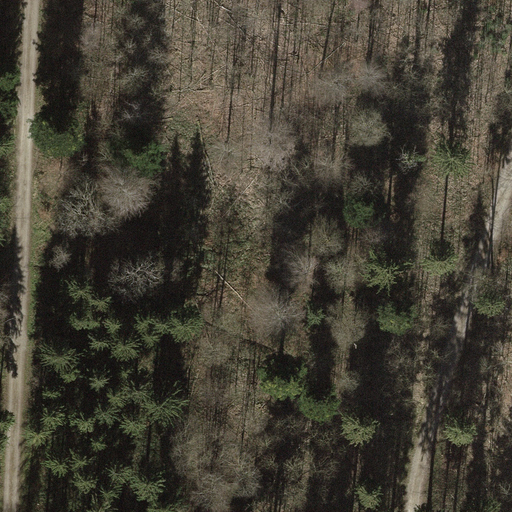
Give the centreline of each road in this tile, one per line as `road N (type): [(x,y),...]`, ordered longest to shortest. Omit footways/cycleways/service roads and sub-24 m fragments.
road 1 (track): [(11,511),(31,0)]
road 2 (track): [(511,167),(427,440),(413,511)]
